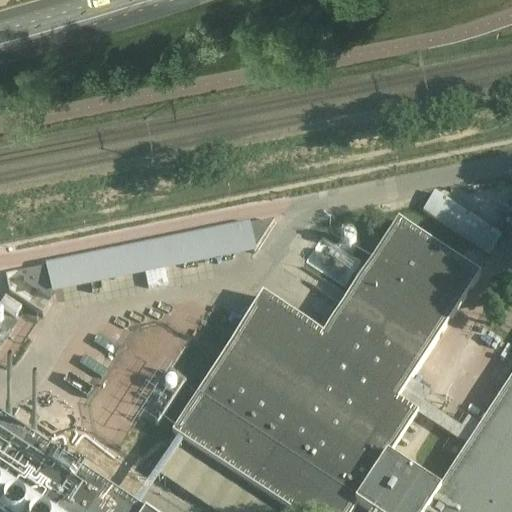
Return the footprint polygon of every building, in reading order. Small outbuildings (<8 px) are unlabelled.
[(432,194),(421,213),(467,239),(478,220),(432,194)] [(274,223),(248,229),(254,254),(255,255),(274,223)] [(511,511),(511,381),(438,494),(387,460),(417,416),(397,402),(478,277),(397,224),(322,339),(262,300),(173,436),(288,511),(353,511),(356,507),(358,509),(360,506),(369,511),(511,511)] [(57,310),(257,268),(254,255),(249,229),(49,270),(56,301),(57,310)] [(49,270),(22,276),(24,282),(56,301),(49,270)] [(0,511),(133,511),(0,424),(0,511)]
